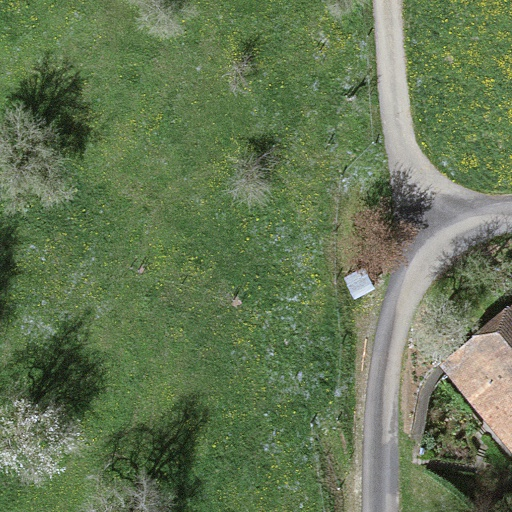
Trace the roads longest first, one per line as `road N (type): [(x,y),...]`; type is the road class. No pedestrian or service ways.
road 1 (unclassified): [(389,511),(389,334),(397,293),(441,233),(511,212)]
road 2 (track): [(385,0),(407,170),(441,233)]
